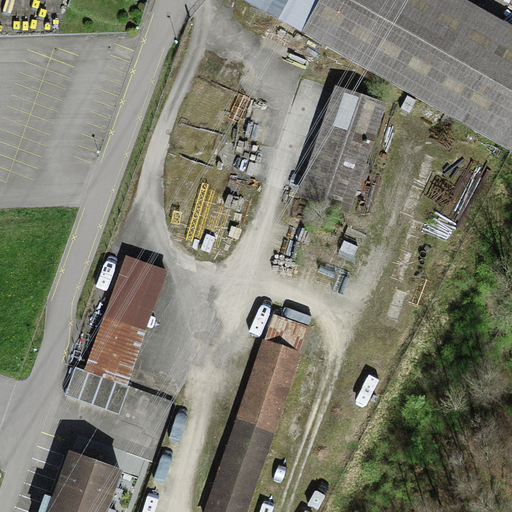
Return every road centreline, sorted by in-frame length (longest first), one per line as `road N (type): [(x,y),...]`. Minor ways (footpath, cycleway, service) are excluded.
road 1 (unknown): [(200,0),(204,22),(148,175),(151,208),(193,331),(166,511)]
road 2 (residential): [(112,189),(4,504)]
road 3 (residential): [(181,0),(112,189)]
